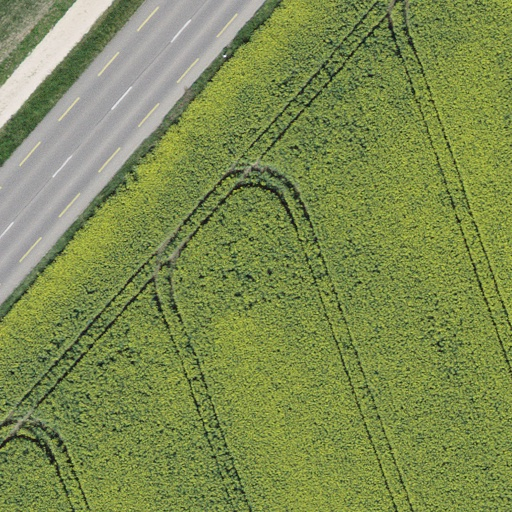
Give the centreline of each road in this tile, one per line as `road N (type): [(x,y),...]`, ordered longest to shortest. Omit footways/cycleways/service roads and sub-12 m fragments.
road 1 (primary): [(206,0),(0,238)]
road 2 (track): [(0,117),(100,0)]
